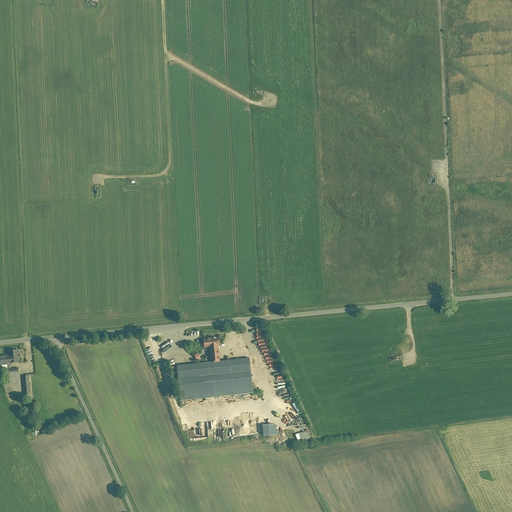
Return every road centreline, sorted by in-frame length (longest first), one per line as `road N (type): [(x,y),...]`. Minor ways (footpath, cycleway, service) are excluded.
road 1 (unclassified): [(52,339),(511,295)]
road 2 (residential): [(132,511),(52,339)]
